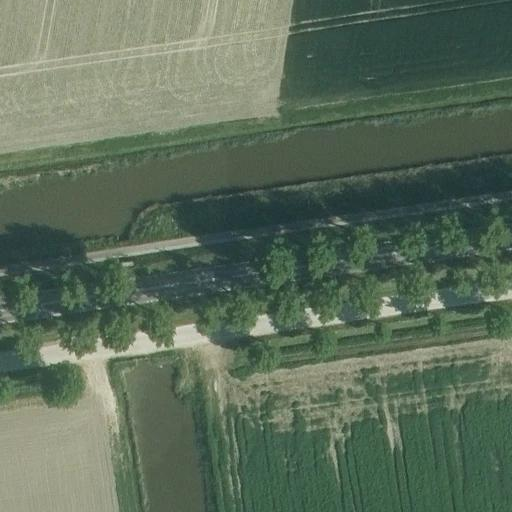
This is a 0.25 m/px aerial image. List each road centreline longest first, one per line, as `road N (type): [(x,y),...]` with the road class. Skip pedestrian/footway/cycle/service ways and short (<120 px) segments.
road 1 (unclassified): [(0,361),(511,285)]
road 2 (unclassified): [(511,195),(0,269)]
road 3 (secondary): [(0,307),(511,235)]
